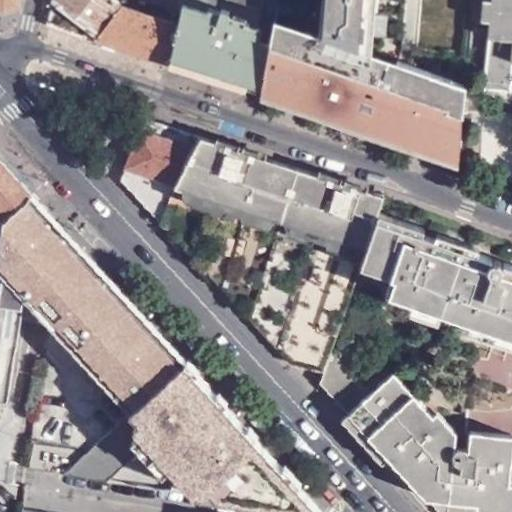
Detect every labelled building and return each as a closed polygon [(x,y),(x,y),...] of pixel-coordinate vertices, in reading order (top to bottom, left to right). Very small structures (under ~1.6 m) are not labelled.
[(19,3),(19,0),(0,0),(0,5),(4,9),(19,3)] [(53,0),(49,22),(93,38),(123,2),(119,0),(53,0)] [(179,24),(170,67),(244,92),(246,83),(254,41),(262,0),(148,0),(181,12),(179,24)] [(322,0),(319,37),(277,22),(264,93),(456,161),(464,87),(358,50),(361,0),(322,0)] [(511,0),(491,0),(491,1),(483,0),(481,22),(489,23),(482,88),(510,91),(511,71),(511,0)] [(123,2),(93,38),(166,65),(170,67),(179,24),(125,4),(123,2)] [(262,87),(264,78),(270,45),(254,41),(246,83),(262,87)] [(159,220),(202,137),(148,119),(123,180),(159,220)] [(377,209),(382,195),(330,182),(277,163),(278,160),(202,137),(159,220),(243,309),(284,353),(313,350),(322,329),(334,333),(359,261),(362,252),(377,209)] [(32,193),(0,158),(0,218),(2,219),(5,219),(32,193)] [(330,182),(382,195),(278,160),(277,163),(330,182)] [(49,323),(64,226),(32,193),(5,219),(2,219),(0,233),(0,397),(6,399),(23,296),(49,323)] [(370,255),(388,212),(377,209),(362,252),(370,255)] [(424,225),(388,212),(370,255),(378,257),(375,266),(392,273),(386,289),(496,328),(488,355),(473,353),(470,374),(465,373),(461,407),(467,408),(463,429),(453,428),(450,430),(448,434),(389,367),(385,371),(346,408),(388,454),(425,495),(505,504),(511,443),(511,264),(421,233),(424,225)] [(130,411),(187,360),(83,247),(64,226),(49,323),(68,342),(130,411)] [(367,263),(370,255),(362,252),(359,261),(367,263)] [(378,257),(370,255),(367,263),(375,266),(378,257)] [(313,350),(284,353),(291,361),(321,370),(329,347),(334,333),(322,329),(313,350)] [(329,347),(321,370),(318,378),(346,408),(385,371),(379,363),(359,380),(329,347)] [(425,495),(439,511),(503,511),(505,504),(425,495)]
